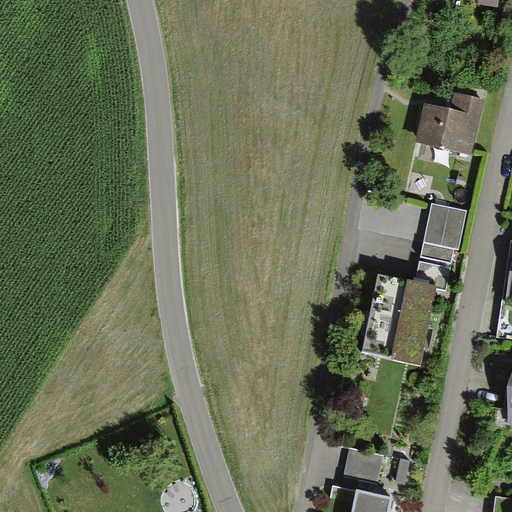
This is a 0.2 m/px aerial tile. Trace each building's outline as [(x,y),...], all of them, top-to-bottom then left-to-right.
[(451,113),(426,107),(416,145),(473,159),(486,101),(455,94),(451,113)] [(433,205),(425,244),(455,250),(459,251),(467,212),(433,205)] [(455,250),(425,244),(421,259),(452,266),(455,250)] [(417,288),(380,280),(363,357),(392,363),(391,365),(421,372),(438,292),(446,294),(451,271),(422,265),(417,288)] [(384,457),(350,450),(344,478),(378,485),(384,457)] [(411,462),(401,460),(396,485),(406,487),(411,462)] [(374,498),(357,494),(353,511),(391,511),(394,501),(392,501),(394,491),(376,487),(374,498)] [(511,511),(511,500),(497,498),(494,511),(511,511)]
